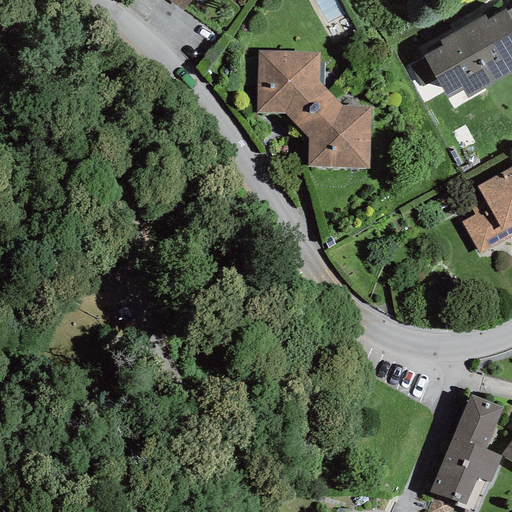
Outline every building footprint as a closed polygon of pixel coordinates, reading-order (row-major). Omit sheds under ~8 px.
[(190,0),(166,0),(183,11),(190,0)] [(463,90),(468,98),(511,71),(511,9),(506,12),(504,9),(487,19),(484,15),(439,41),(442,46),(424,56),(437,79),(449,98),(463,90)] [(319,82),(320,53),(258,51),(257,113),(285,113),(296,125),(330,95),(319,82)] [(409,65),(422,87),(437,79),(424,56),(409,65)] [(369,168),(371,107),(341,106),(330,95),(296,125),(309,138),(308,167),(369,168)] [(511,166),(478,186),(504,231),(511,226),(511,166)] [(511,237),(511,226),(504,231),(478,186),(464,194),(475,214),(461,222),(480,255),(511,237)] [(490,483),(501,457),(485,449),(502,409),(470,395),(428,493),(465,506),(478,478),(490,483)] [(511,439),(501,456),(511,463),(511,439)]
